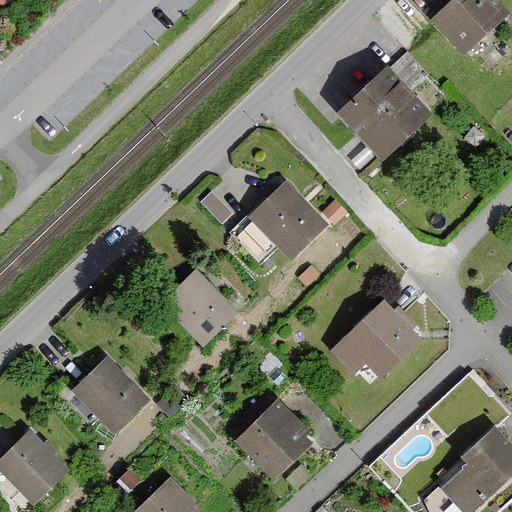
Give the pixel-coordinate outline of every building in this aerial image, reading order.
[(507,13),(494,0),(456,0),(435,20),(465,52),(507,13)] [(383,80),(379,76),(338,113),(384,162),(426,122),(407,102),(428,82),(406,58),(383,80)] [(322,230),(280,186),(243,222),(285,266),(322,230)] [(229,216),(209,197),(199,209),(218,227),(229,216)] [(235,313),(196,274),(166,305),(205,344),(235,313)] [(388,318),(375,305),(326,354),(348,377),(357,368),(374,385),(415,344),(406,335),(411,330),(393,312),(388,318)] [(147,400),(108,361),(77,391),(117,430),(147,400)] [(305,436),(271,403),(229,446),(269,484),(305,448),(299,442),(305,436)] [(68,471),(31,431),(0,459),(0,470),(32,505),(68,471)] [(474,511),(511,473),(511,458),(484,431),(454,462),(459,467),(436,490),(458,511),(474,511)] [(136,485),(125,474),(114,486),(125,496),(136,485)] [(185,511),(189,508),(162,482),(133,511),(185,511)]
